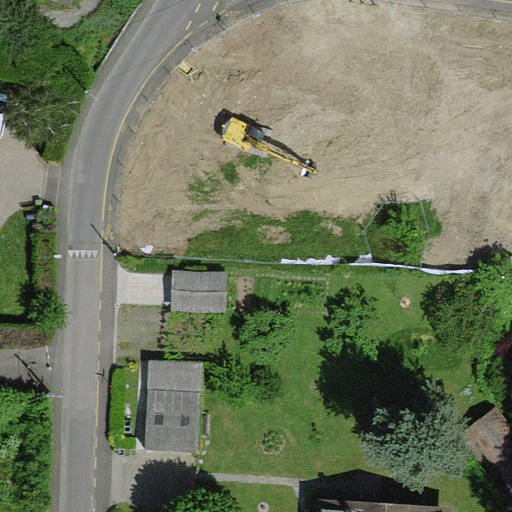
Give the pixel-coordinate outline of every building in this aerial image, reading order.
[(267,179),(280,79),(209,70),(195,169),(267,179)] [(468,178),(478,107),(379,93),(369,164),(468,178)] [(225,310),(225,278),(177,277),(177,307),(225,310)] [(200,453),(202,366),(151,362),(147,450),(200,453)] [(511,433),(511,432),(501,418),(477,436),(489,451),(511,433)] [(511,458),(501,467),(511,480),(511,458)]
